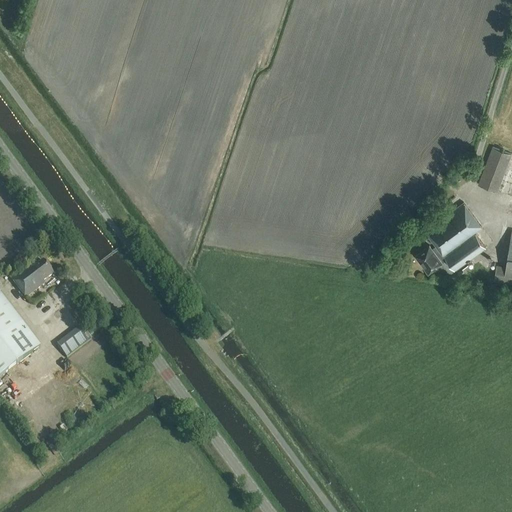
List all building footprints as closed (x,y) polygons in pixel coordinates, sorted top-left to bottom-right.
[(497,191),(511,153),(493,147),(478,184),(497,191)] [(443,255),(482,227),(464,201),(425,230),(443,255)] [(494,279),(511,282),(511,230),(506,266),(496,264),(494,279)] [(445,256),(455,270),(485,248),(475,234),(445,256)] [(428,273),(442,262),(429,244),(415,255),(428,273)] [(52,275),(42,262),(32,269),(30,267),(11,281),(24,299),(37,290),(44,285),(42,283),(52,275)] [(0,377),(40,347),(0,294),(0,377)] [(82,299),(77,303),(80,307),(85,304),(82,299)] [(66,359),(91,340),(81,327),(56,346),(66,359)] [(68,410),(82,426),(102,409),(97,404),(87,412),(78,402),(68,410)]
